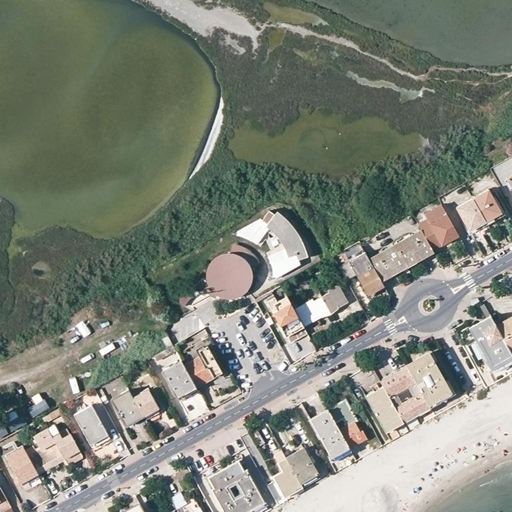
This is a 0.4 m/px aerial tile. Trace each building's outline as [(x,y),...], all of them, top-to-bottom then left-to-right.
[(494,216),(500,213),(488,191),(473,199),(485,221),(494,216)] [(473,199),(457,207),(469,230),(477,225),(485,221),(473,199)] [(426,219),(417,224),(421,231),(432,250),(447,242),(458,235),(441,205),(424,214),(426,219)] [(238,232),(237,235),(240,236),(245,237),(248,238),(251,240),(254,242),(257,245),(257,244),(269,231),(272,228),(275,231),(279,235),(281,238),(284,242),(287,247),(284,250),(282,246),(268,258),(269,261),(270,265),(271,269),(272,274),(272,278),(276,277),(299,265),(298,260),(306,257),(305,252),(302,245),(298,237),(293,231),(289,225),(284,219),(280,216),(276,213),(274,215),(269,211),(262,220),(260,219),(238,232)] [(282,246),(284,250),(287,247),(284,242),(281,238),(279,235),(275,231),(272,228),(269,231),(273,235),(277,238),(279,242),(282,246)] [(432,250),(421,231),(368,259),(380,278),(432,250)] [(208,284),(210,288),(213,292),(216,295),(221,298),(225,299),(229,299),(234,299),(241,296),(245,292),(248,288),(250,285),(251,281),(252,277),(251,272),(250,268),(258,264),(255,260),(252,256),(247,251),(242,248),(239,247),(233,246),(231,254),(227,254),(223,255),(219,256),(215,259),(211,264),(208,269),(207,273),(207,277),(208,284)] [(382,282),(397,274),(434,253),(432,250),(380,278),(382,282)] [(368,259),(364,252),(338,266),(346,280),(356,275),(367,294),(375,290),(384,285),(382,282),(380,278),(368,259)] [(329,310),(336,306),(337,308),(343,305),(347,303),(337,285),(327,290),(329,293),(322,297),(329,310)] [(375,290),(367,294),(369,298),(386,289),(384,285),(375,290)] [(184,308),(189,300),(195,294),(195,292),(198,290),(198,289),(197,288),(195,287),(190,289),(186,290),(182,292),(180,294),(179,299),(179,301),(181,305),(184,308)] [(294,309),(304,327),(314,321),(321,317),(320,315),(329,310),(322,297),(313,302),(312,299),(309,300),(297,307),(294,309)] [(274,298),(267,302),(271,311),(279,307),(274,298)] [(294,309),(290,303),(272,313),(285,337),(287,336),(290,343),(300,338),(307,334),(304,327),(294,309)] [(511,357),(511,356),(511,355),(496,327),(484,304),(480,306),(486,318),(490,326),(477,334),(481,340),(477,342),(487,360),(486,361),(490,369),(511,357)] [(331,314),(329,310),(320,315),(321,317),(322,318),(331,314)] [(511,355),(511,354),(511,317),(504,322),(496,327),(511,355)] [(490,326),(486,318),(470,327),(477,342),(481,340),(477,334),(490,326)] [(167,336),(162,339),(167,348),(173,345),(167,336)] [(173,345),(167,348),(154,355),(157,361),(176,350),(173,345)] [(198,351),(201,356),(184,365),(196,387),(211,378),(221,372),(218,366),(206,346),(198,351)] [(428,404),(450,391),(429,352),(420,357),(421,360),(408,368),(428,404)] [(421,360),(420,357),(406,365),(407,366),(408,368),(421,360)] [(169,367),(163,371),(177,397),(187,391),(196,387),(184,365),(181,361),(173,365),(169,367)] [(429,407),(428,404),(408,368),(407,366),(392,375),(380,382),(383,386),(385,391),(400,417),(403,422),(422,411),(429,407)] [(83,379),(77,381),(83,393),(88,390),(83,379)] [(371,386),(373,391),(365,396),(368,400),(385,391),(383,386),(379,388),(375,383),(371,386)] [(177,397),(180,402),(198,391),(196,387),(187,391),(177,397)] [(128,389),(111,399),(126,425),(134,421),(143,416),(134,399),(128,389)] [(156,415),(160,412),(149,390),(134,399),(143,416),(146,420),(156,415)] [(49,391),(40,395),(48,412),(57,407),(49,391)] [(385,391),(368,400),(382,427),(400,417),(385,391)] [(428,404),(429,407),(452,394),(450,391),(428,404)] [(38,398),(23,404),(29,419),(45,412),(38,398)] [(360,432),(354,421),(356,419),(345,400),(335,406),(327,409),(349,448),(366,439),(362,431),(360,432)] [(107,434),(102,425),(91,405),(74,414),(90,444),(97,440),(107,434)] [(62,413),(59,408),(48,414),(51,419),(62,413)] [(316,415),(310,418),(333,461),(351,451),(349,448),(327,409),(316,415)] [(403,422),(400,417),(382,427),(385,432),(403,422)] [(0,420),(0,437),(9,433),(2,420),(0,420)] [(79,449),(70,433),(69,433),(66,427),(58,432),(54,424),(48,427),(55,441),(61,452),(64,457),(72,453),(79,449)] [(34,465),(35,467),(50,459),(61,452),(55,441),(48,427),(47,427),(34,434),(41,448),(28,455),(34,465)] [(28,455),(23,446),(6,455),(20,481),(26,478),(37,472),(35,467),(34,465),(28,455)] [(296,453),(286,458),(299,482),(302,487),(310,483),(306,478),(316,472),(307,456),(308,455),(305,448),(296,453)] [(72,453),(64,457),(66,461),(81,453),(79,449),(72,453)] [(35,467),(37,472),(64,457),(61,452),(50,459),(35,467)] [(283,468),(286,474),(275,480),(282,492),(299,482),(286,458),(284,455),(275,460),(280,470),(283,468)] [(238,460),(213,474),(205,479),(210,489),(211,489),(219,504),(224,511),(242,511),(263,500),(246,469),(243,469),(238,460)] [(273,476),(275,480),(286,474),(283,468),(280,470),(281,472),(273,476)] [(306,478),(310,483),(319,478),(316,472),(306,478)] [(282,492),(285,497),(302,487),(299,482),(282,492)] [(180,493),(171,498),(176,508),(185,503),(180,493)] [(252,511),(266,505),(263,500),(242,511),(252,511)] [(145,511),(140,503),(124,511),(145,511)]
